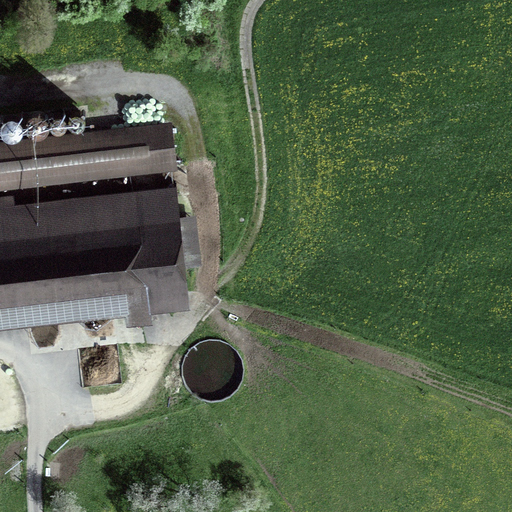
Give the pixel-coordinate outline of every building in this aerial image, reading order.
[(70,117),(76,120),(82,117),(85,111),(82,105),(76,103),(71,105),(68,111),(70,117)] [(30,125),(37,128),(44,125),(49,119),(48,112),(44,106),(37,104),(30,106),(26,112),(26,120),(30,125)] [(51,120),(57,122),(63,120),(66,114),(64,108),(58,105),(52,108),(49,114),(51,120)] [(4,128),(11,130),(18,128),(22,122),(22,115),(18,110),(11,107),(4,110),(0,115),(0,122),(4,128)] [(0,188),(177,168),(171,120),(0,139),(0,188)] [(0,237),(196,215),(196,211),(180,213),(177,183),(15,202),(14,193),(0,194),(0,237)] [(202,263),(196,215),(0,237),(0,326),(125,313),(126,325),(152,323),(151,310),(191,305),(186,265),(202,263)]
